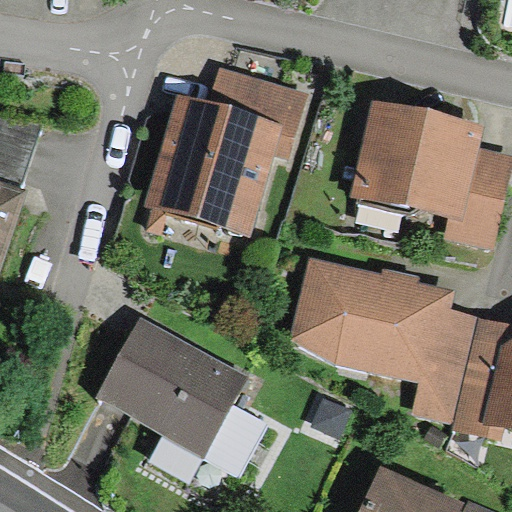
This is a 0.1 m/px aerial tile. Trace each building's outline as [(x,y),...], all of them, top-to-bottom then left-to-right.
[(275,121),(170,93),(139,213),(244,240),(275,121)] [(510,145),(358,112),(337,210),(489,243),(510,145)] [(0,117),(0,175),(19,180),(32,126),(0,117)] [(0,249),(17,191),(0,186),(0,249)] [(448,295),(304,264),(284,357),(405,383),(398,416),(511,440),(511,333),(443,319),(448,295)] [(239,375),(135,317),(91,395),(195,453),(239,375)] [(446,511),(449,506),(368,470),(349,511),(446,511)] [(486,511),(463,503),(459,511),(486,511)]
